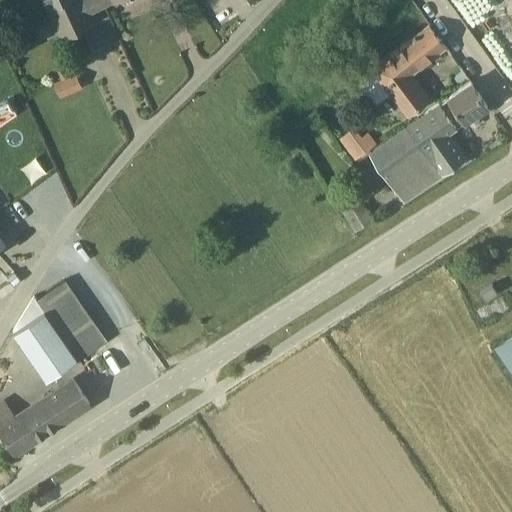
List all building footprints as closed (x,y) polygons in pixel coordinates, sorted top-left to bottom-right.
[(105,5),(101,0),(41,0),(58,39),(95,22),(91,12),(105,5)] [(409,114),(430,97),(411,72),(446,46),(430,25),(374,68),(409,114)] [(5,41),(12,58),(23,52),(16,36),(5,41)] [(82,87),(79,79),(76,74),(54,83),(60,97),(82,87)] [(487,105),(471,81),(439,103),(438,102),(369,151),(405,201),(448,170),(466,157),(449,131),(487,105)] [(355,159),(377,143),(369,131),(362,136),(355,126),(339,138),(355,159)] [(355,231),(372,221),(360,200),(343,210),(355,231)] [(40,308),(75,359),(78,357),(105,338),(65,279),(35,299),(40,308)] [(485,300),(497,292),(492,283),(480,291),(485,300)] [(35,299),(33,296),(12,329),(46,379),(75,359),(40,308),(35,299)] [(510,331),(511,330),(511,296),(497,304),(510,331)] [(511,333),(497,342),(511,370),(511,333)] [(72,376),(14,413),(4,397),(0,399),(0,430),(14,452),(89,403),(72,376)]
